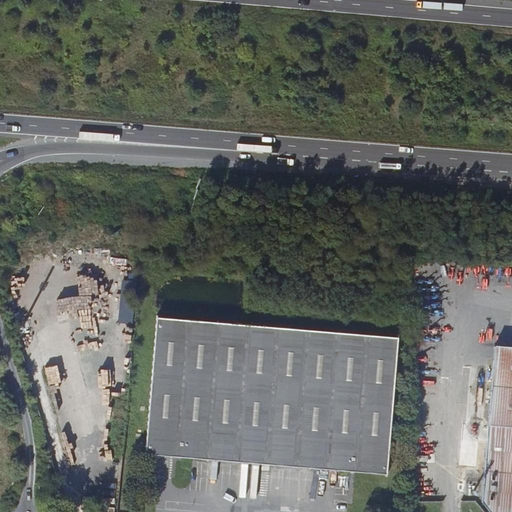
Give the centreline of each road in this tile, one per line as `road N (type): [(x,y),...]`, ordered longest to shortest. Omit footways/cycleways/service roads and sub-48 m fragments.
road 1 (trunk): [(0,123),(276,145)]
road 2 (trunk): [(17,153),(74,143),(255,160),(276,145)]
road 3 (trunk): [(276,145),(511,163)]
road 4 (trunk): [(511,17),(303,0)]
road 5 (unclassified): [(27,511),(25,428),(0,334)]
